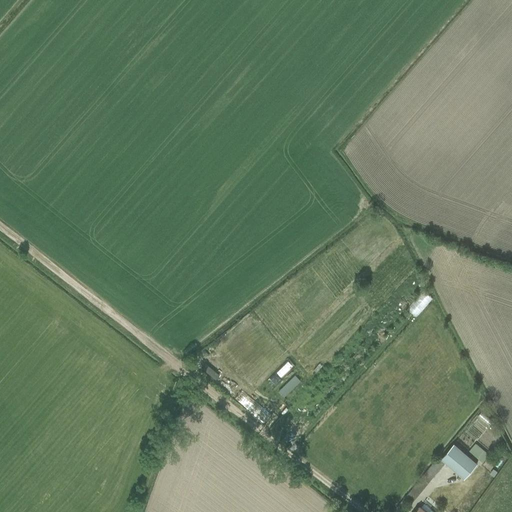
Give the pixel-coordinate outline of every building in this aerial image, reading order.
[(401,308),(410,317),(428,299),(419,290),(401,308)] [(471,436),(475,432),(465,424),(462,428),(471,436)] [(477,462),(454,442),(440,457),(463,478),(477,462)] [(489,455),(475,443),(469,451),(482,463),(489,455)] [(397,505),(398,506),(404,511),(412,503),(444,461),(438,456),(434,461),(397,505)] [(507,473),(511,471),(506,462),(502,464),(507,473)]
